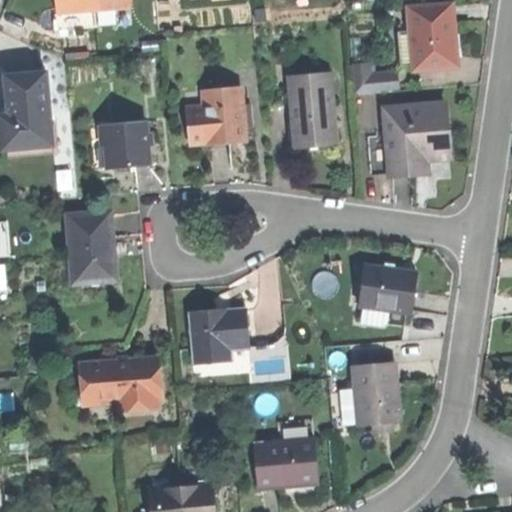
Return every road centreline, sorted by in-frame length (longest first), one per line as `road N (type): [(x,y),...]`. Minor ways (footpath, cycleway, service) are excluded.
road 1 (residential): [(374,511),(426,470),(458,409),(482,238)]
road 2 (residential): [(309,214),(253,199),(178,206),(162,223),(166,257),(196,268),(248,253)]
road 3 (residential): [(482,238),(511,27)]
road 4 (residential): [(482,238),(309,214)]
